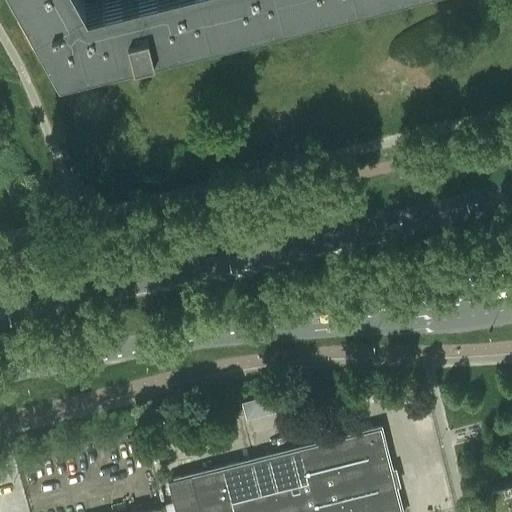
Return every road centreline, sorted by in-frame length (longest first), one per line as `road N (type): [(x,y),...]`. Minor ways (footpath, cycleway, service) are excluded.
road 1 (secondary): [(511,194),(0,317)]
road 2 (secondary): [(0,381),(511,280)]
